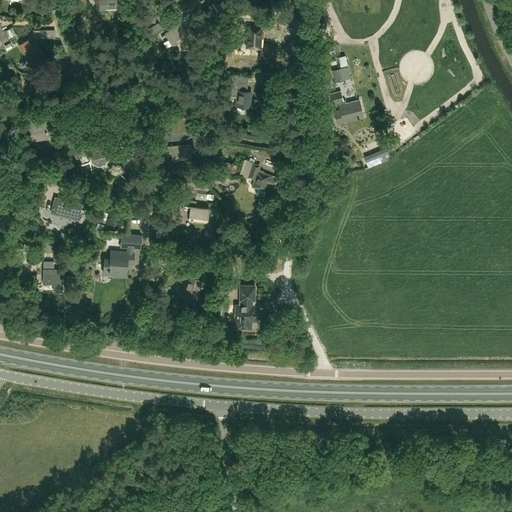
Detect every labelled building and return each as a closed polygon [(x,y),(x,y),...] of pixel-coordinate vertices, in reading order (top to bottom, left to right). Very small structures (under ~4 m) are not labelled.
[(95,0),(95,3),(108,2),(108,4),(115,4),(115,9),(122,9),(121,0),(95,0)] [(151,36),(159,32),(162,30),(158,23),(147,29),(151,36)] [(181,23),(164,33),(172,46),(189,37),(181,23)] [(246,44),(260,45),(261,27),(247,26),(246,44)] [(11,48),(13,44),(15,45),(19,38),(11,35),(6,45),(11,48)] [(41,54),(31,37),(19,44),(28,61),(41,54)] [(147,59),(155,54),(150,46),(142,51),(147,59)] [(28,66),(24,60),(19,63),(22,69),(28,66)] [(25,68),(28,75),(34,72),(31,65),(25,68)] [(347,66),(331,69),(334,81),(350,77),(347,66)] [(237,97),(236,106),(249,106),(250,91),(246,91),(247,83),(231,82),(230,97),(237,97)] [(159,95),(151,84),(135,94),(143,106),(159,95)] [(329,94),(331,103),(338,102),(340,110),(335,111),(336,115),(335,115),(337,122),(363,116),(359,99),(345,102),(344,99),(343,100),(341,91),(329,94)] [(49,121),(28,124),(30,140),(48,138),(46,131),(50,130),(50,128),(60,126),(59,119),(49,121)] [(75,133),(64,136),(65,143),(76,140),(75,133)] [(193,144),(171,146),(160,147),(161,154),(172,153),(172,160),(191,158),(190,153),(195,153),(195,148),(202,147),(201,136),(193,137),(193,144)] [(108,143),(91,148),(77,152),(80,165),(90,162),(92,172),(117,166),(114,156),(112,157),(108,143)] [(346,157),(350,156),(352,153),(351,149),(347,147),(344,148),(342,151),(343,155),(346,157)] [(266,190),(270,175),(263,172),(263,171),(259,170),(261,164),(252,161),(252,162),(244,159),(239,174),(249,177),(254,179),(252,187),(260,189),(266,190)] [(223,171),(235,173),(237,164),(225,162),(223,171)] [(72,183),(60,167),(55,171),(67,186),(72,183)] [(55,196),(51,212),(78,219),(82,204),(55,196)] [(195,207),(196,201),(185,199),(184,205),(190,206),(188,221),(207,222),(208,208),(195,207)] [(98,220),(105,222),(108,213),(101,211),(98,220)] [(101,234),(104,225),(98,223),(95,232),(101,234)] [(104,257),(103,273),(126,274),(127,263),(133,264),(134,252),(133,252),(133,247),(140,248),(141,234),(121,233),(120,246),(127,247),(127,251),(111,249),(110,258),(104,257)] [(32,247),(35,236),(28,234),(25,244),(32,247)] [(88,269),(90,262),(82,260),(80,266),(88,269)] [(43,268),(43,284),(54,284),(54,292),(63,292),(63,278),(59,278),(59,268),(53,268),(53,261),(43,261),(43,268)] [(210,271),(199,268),(197,275),(203,276),(202,280),(206,282),(210,271)] [(182,293),(196,298),(199,288),(206,290),(208,282),(206,282),(202,280),(188,276),(182,293)] [(255,304),(255,284),(239,284),(239,304),(234,304),(234,329),(251,329),(251,321),(257,321),(257,304),(255,304)]
